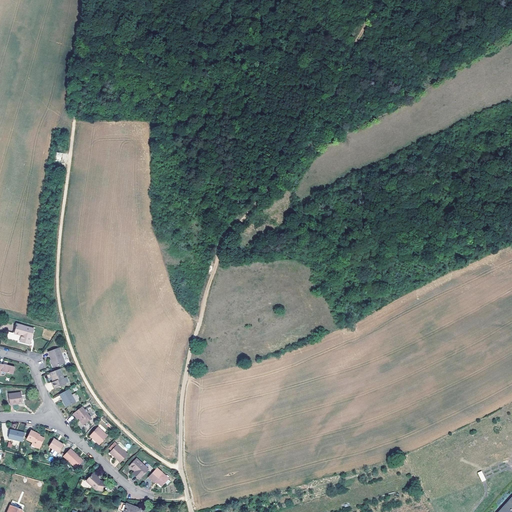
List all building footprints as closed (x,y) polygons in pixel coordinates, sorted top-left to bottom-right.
[(7,338),(19,341),(23,326),(18,324),(15,333),(9,332),(7,338)] [(23,326),(19,341),(28,344),(29,341),(28,337),(30,337),(30,338),(32,339),(35,329),(23,326)] [(52,359),(55,367),(66,363),(60,348),(49,352),(51,359),(52,359)] [(6,365),(0,363),(0,375),(1,376),(1,375),(3,375),(6,374),(6,372),(13,374),(15,368),(7,365),(7,366),(5,366),(6,365)] [(67,384),(61,369),(50,373),(52,377),(53,377),(55,382),(53,382),(55,389),(67,384)] [(76,402),(69,389),(60,394),(67,407),(76,402)] [(10,405),(23,403),(21,392),(9,394),(10,405)] [(85,410),(82,407),(73,414),(78,419),(79,418),(81,421),(80,421),(84,425),(92,419),(87,414),(89,412),(86,409),(85,410)] [(99,445),(108,437),(98,427),(90,436),(99,445)] [(10,439),(24,442),(26,433),(12,430),(10,439)] [(33,445),(41,448),(46,439),(38,435),(39,433),(33,431),(28,440),(34,443),(33,445)] [(60,453),(65,445),(55,439),(50,447),(60,453)] [(121,463),(128,455),(117,445),(110,453),(121,463)] [(85,461),(71,449),(64,457),(78,469),(85,461)] [(136,474),(135,475),(140,479),(148,470),(137,459),(129,467),(134,472),(136,474)] [(86,462),(85,461),(78,469),(79,470),(86,462)] [(169,479),(157,468),(148,477),(154,483),(155,482),(155,481),(161,487),(169,479)] [(104,491),(106,481),(102,481),(98,478),(100,476),(95,472),(87,481),(98,490),(104,491)] [(511,511),(511,489),(491,511),(511,511)] [(140,511),(141,510),(121,502),(118,510),(121,511),(140,511)]
